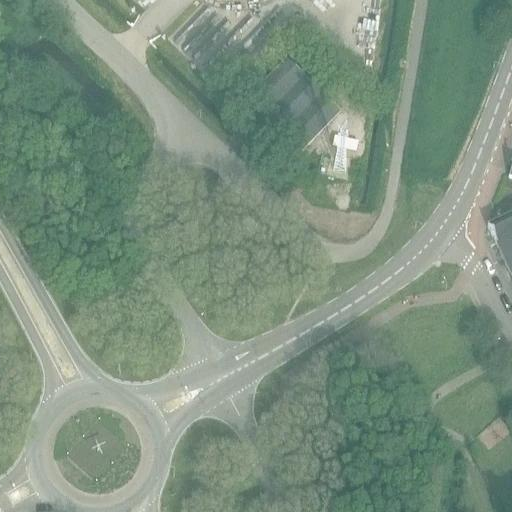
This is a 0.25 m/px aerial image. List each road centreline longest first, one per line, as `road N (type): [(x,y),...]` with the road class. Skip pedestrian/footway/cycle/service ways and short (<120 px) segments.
road 1 (unclassified): [(218,380),(140,252),(132,219),(146,184),(191,132)]
road 2 (tertiary): [(438,230),(373,290),(218,380)]
road 3 (secondary): [(100,387),(0,222)]
road 4 (unclassified): [(191,132),(55,0)]
road 5 (tertiary): [(511,66),(438,230)]
road 6 (unclassified): [(305,242),(191,132)]
road 7 (unclassified): [(282,511),(218,380)]
road 8 (secondary): [(0,274),(45,360),(53,404)]
road 9 (residential): [(438,230),(471,265),(511,347)]
